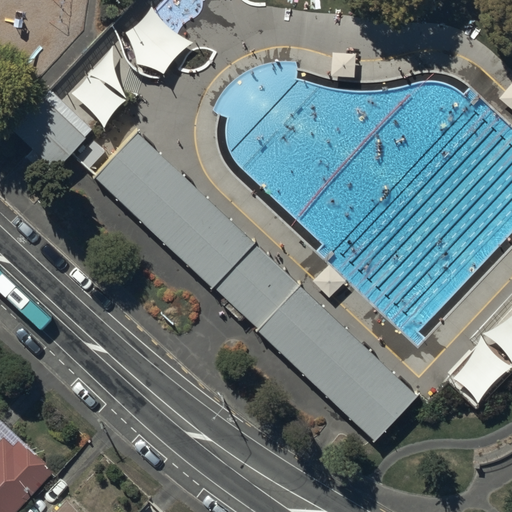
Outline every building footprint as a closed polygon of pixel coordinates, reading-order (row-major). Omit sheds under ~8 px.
[(188,37),(150,1),(124,28),(135,58),(162,65),(188,37)] [(110,39),(67,86),(100,114),(124,90),(110,39)] [(90,123),(50,84),(15,121),(55,160),(67,147),(90,123)] [(415,389),(137,131),(97,174),(235,302),(375,432),(415,389)] [(511,302),(477,325),(450,369),(472,395),(511,351),(511,302)] [(0,511),(13,511),(54,469),(19,437),(13,443),(3,434),(0,436),(0,511)] [(81,511),(66,498),(53,511),(81,511)]
